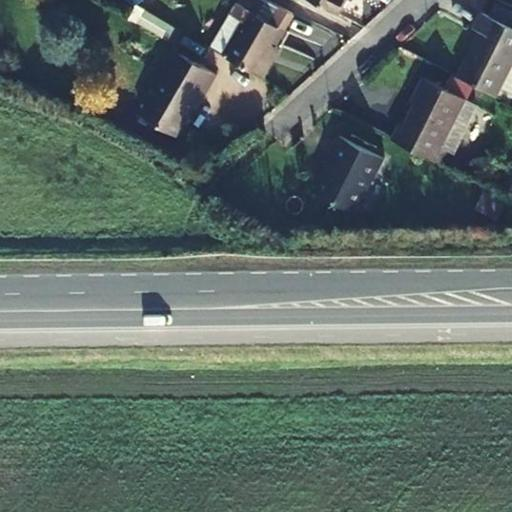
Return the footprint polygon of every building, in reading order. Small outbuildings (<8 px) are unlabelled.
[(253,0),(243,19),(222,53),(262,77),(274,56),(269,53),(293,11),(271,0),(253,0)] [(312,0),(332,11),(338,0),(312,0)] [(210,46),(222,53),(243,19),(230,11),(210,46)] [(478,32),(456,77),(495,97),(511,63),(511,62),(511,29),(479,14),(472,28),(478,32)] [(203,99),(218,74),(173,48),(136,110),(176,133),(198,95),(203,99)] [(511,97),(511,63),(495,97),(509,103),(511,97)] [(418,102),(428,82),(421,78),(410,98),(418,102)] [(393,141),(442,165),(449,150),(443,146),(466,99),(428,82),(418,102),(405,127),(401,126),(393,141)] [(329,159),(369,180),(373,172),(378,175),(386,159),(340,136),(329,159)] [(442,165),(393,141),(392,142),(441,167),(442,165)] [(353,213),(369,180),(329,159),(322,172),(328,176),(318,196),(353,213)]
